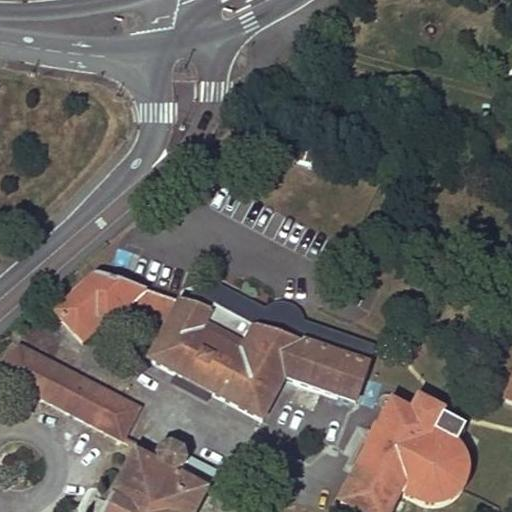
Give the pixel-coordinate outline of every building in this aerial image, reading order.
[(314,152),(271,138),(265,153),(310,167),(314,152)] [(97,277),(55,315),(82,345),(103,325),(106,329),(126,310),(169,323),(149,362),(261,422),(282,381),(355,405),(367,368),(255,330),(264,311),(230,293),(217,317),(208,314),(177,303),(177,305),(142,293),(142,292),(116,283),(116,285),(97,277)] [(222,288),(208,314),(217,317),(230,293),(222,288)] [(19,349),(0,366),(0,379),(122,443),(139,411),(19,349)] [(511,381),(503,402),(511,405),(511,381)] [(391,406),(339,506),(350,511),(389,511),(398,495),(422,504),(432,506),(446,503),(457,494),(463,480),(464,467),(460,455),(453,447),(442,439),(432,433),(441,416),(417,403),(410,416),(391,406)] [(193,511),(216,468),(171,447),(158,449),(153,458),(159,469),(135,457),(105,511),(193,511)]
